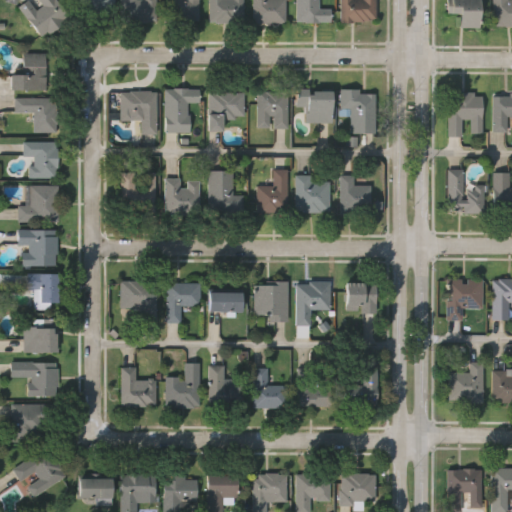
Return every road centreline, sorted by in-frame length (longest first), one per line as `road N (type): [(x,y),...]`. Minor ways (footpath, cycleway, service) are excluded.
road 1 (tertiary): [(418,511),(419,0)]
road 2 (tertiary): [(398,0),(398,511)]
road 3 (residential): [(92,417),(111,438),(511,434)]
road 4 (residential): [(93,244),(511,244)]
road 5 (residential): [(107,54),(511,60)]
road 6 (residential): [(92,417),(92,70),(107,54)]
